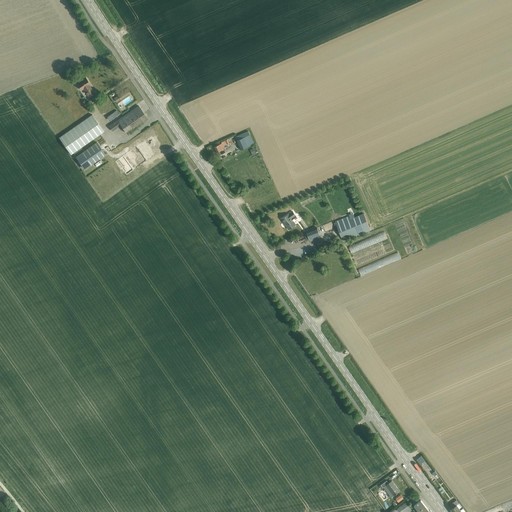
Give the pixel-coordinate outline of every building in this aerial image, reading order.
[(91,84),(86,77),(77,83),(82,90),(83,89),(88,96),(94,92),(90,85),(91,84)] [(127,90),(117,97),(120,100),(130,94),(127,90)] [(125,133),(144,120),(147,118),(138,106),(109,127),(112,132),(120,126),(125,133)] [(117,110),(107,117),(109,121),(119,114),(117,110)] [(92,114),(84,120),(59,138),(71,154),(104,131),(92,114)] [(254,144),(248,131),(235,137),(241,150),(254,144)] [(155,154),(145,140),(116,161),(126,175),(155,154)] [(229,143),(227,140),(221,142),(221,144),(214,147),(216,153),(224,149),(223,146),(229,143)] [(97,142),(76,156),(85,169),(105,154),(97,142)] [(288,215),(281,220),(289,230),(295,225),(293,221),(295,220),(294,218),(296,217),(295,216),(292,212),(288,215)] [(342,242),(370,231),(363,213),(350,219),(349,216),(335,221),(342,242)] [(309,239),(319,234),(316,228),(306,232),(309,239)] [(386,232),(350,245),(355,258),(383,248),(381,241),(388,239),(386,232)] [(388,265),(388,264),(402,259),(400,252),(359,267),(362,274),(388,265)] [(393,496),(399,492),(392,481),(389,483),(387,481),(381,485),(383,488),(386,486),(393,496)] [(400,494),(395,498),(399,503),(404,499),(400,494)] [(431,511),(430,510),(429,511),(421,500),(414,506),(418,511),(431,511)] [(406,502),(397,509),(399,511),(408,506),(406,502)]
